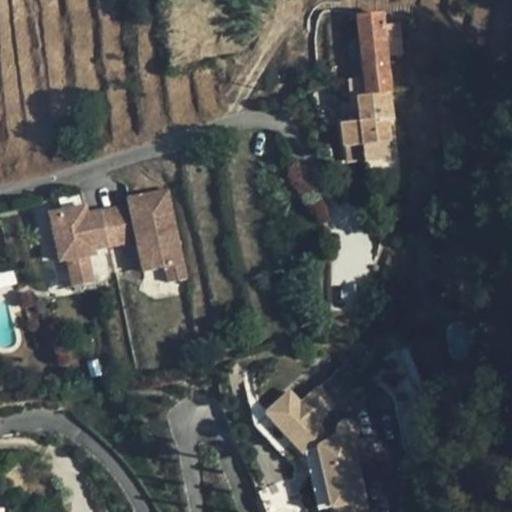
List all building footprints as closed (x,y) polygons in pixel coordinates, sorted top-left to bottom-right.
[(383,26),(382,14),(359,17),(361,37),(384,34),(383,26)] [(401,24),(383,26),(384,34),(386,54),(403,52),(401,24)] [(384,34),(361,37),(366,78),(389,75),(386,54),(384,34)] [(392,141),(386,94),(391,93),(389,75),(366,78),(368,96),(358,97),(361,121),(342,123),(345,147),(363,144),(365,158),(368,185),(398,181),(394,141),(392,141)] [(368,96),(366,78),(352,79),(354,97),(358,97),(368,96)] [(363,144),(345,147),(346,161),(365,158),(363,144)] [(167,283),(187,279),(168,190),(128,198),(129,205),(137,241),(143,270),(164,266),(167,283)] [(117,208),(124,244),(137,241),(129,205),(117,208)] [(110,247),(103,211),(87,214),(86,207),(50,214),(60,261),(67,260),(73,286),(94,282),(88,256),(96,254),(95,250),(110,247)] [(103,211),(110,247),(124,244),(117,208),(103,211)] [(356,426),(342,410),(353,401),(357,405),(379,385),(353,357),(302,405),(291,393),(269,414),(296,443),(307,433),(320,447),(333,507),(336,507),(337,511),(368,511),(356,460),(364,458),(360,441),(353,443),(352,440),(355,437),(358,432),(356,426)] [(360,441),(364,458),(371,457),(367,440),(360,441)]
